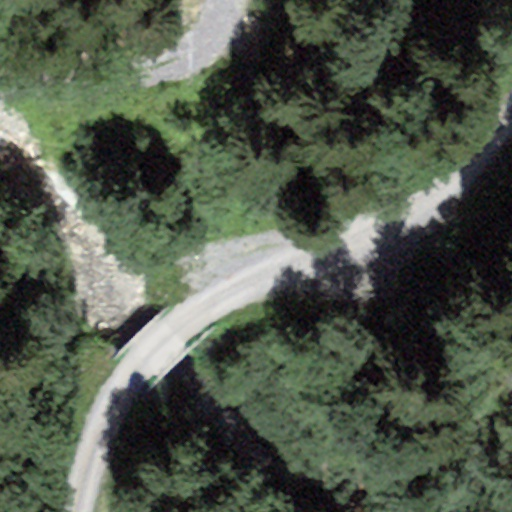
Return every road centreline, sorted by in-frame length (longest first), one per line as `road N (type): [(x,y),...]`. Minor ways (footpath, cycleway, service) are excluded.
road 1 (track): [(511,107),(398,237),(223,297),(178,332),(105,412),(73,511)]
road 2 (track): [(0,90),(129,77),(174,61),(213,25),(223,0)]
